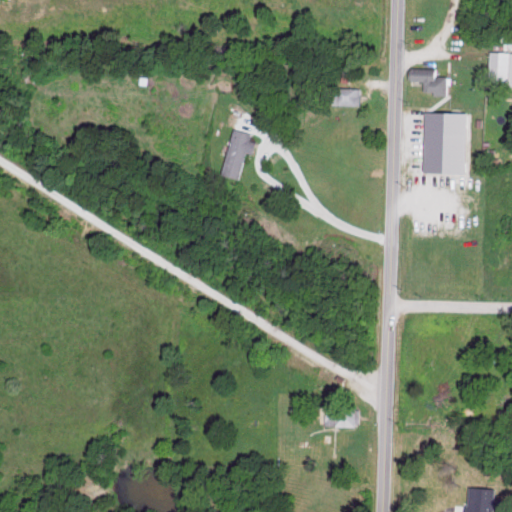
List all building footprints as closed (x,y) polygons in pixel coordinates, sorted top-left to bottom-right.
[(511,83),(511,50),(493,50),(491,83),(511,83)] [(442,66),(414,66),(414,78),(428,79),(428,92),(451,92),(451,74),(442,74),(442,66)] [(363,104),(364,86),(335,86),(335,103),(363,104)] [(472,111),(430,110),(429,170),(471,172),(472,111)] [(254,131),(236,127),(225,173),(243,177),(249,150),(256,152),(259,139),(253,138),(254,131)] [(328,404),(328,424),(362,424),(362,405),(328,404)] [(472,511),(497,511),(497,505),(506,505),(506,495),(499,494),(499,485),(474,484),(472,511)]
